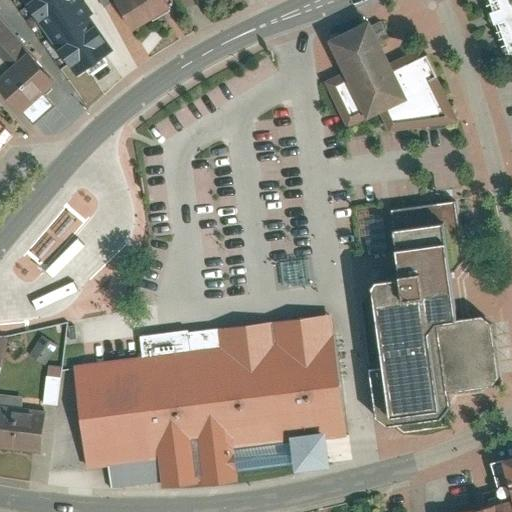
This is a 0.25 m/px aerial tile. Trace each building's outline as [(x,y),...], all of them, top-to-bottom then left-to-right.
[(85,0),(26,0),(78,72),(110,50),(87,17),(94,12),(85,0)] [(116,0),(137,30),(168,10),(161,0),(116,0)] [(511,0),(486,0),(506,54),(511,51),(511,0)] [(368,14),(325,36),(341,68),(322,78),(344,121),(377,104),(390,128),(459,123),(420,46),(392,61),(368,14)] [(0,59),(4,64),(0,67),(0,93),(19,114),(54,81),(0,22),(0,59)] [(452,208),(391,215),(398,276),(374,279),(383,358),(370,373),(376,423),(386,433),(440,427),(452,412),(450,396),(493,392),(501,382),(498,356),(495,330),(484,321),(453,324),(447,275),(459,263),(452,208)] [(281,260),(282,285),(310,284),(309,259),(281,260)] [(332,314),(144,338),(146,358),(71,368),(85,476),(141,469),(144,493),(231,482),(229,472),(280,465),(281,475),(313,471),(310,443),(348,438),(332,314)] [(44,403),(58,404),(61,366),(46,365),(44,403)] [(0,393),(0,447),(42,452),(47,410),(26,408),(27,397),(0,393)] [(511,511),(511,444),(494,449),(504,486),(511,511)] [(511,511),(504,486),(461,497),(463,511),(511,511)] [(463,511),(461,497),(423,503),(424,511),(463,511)]
